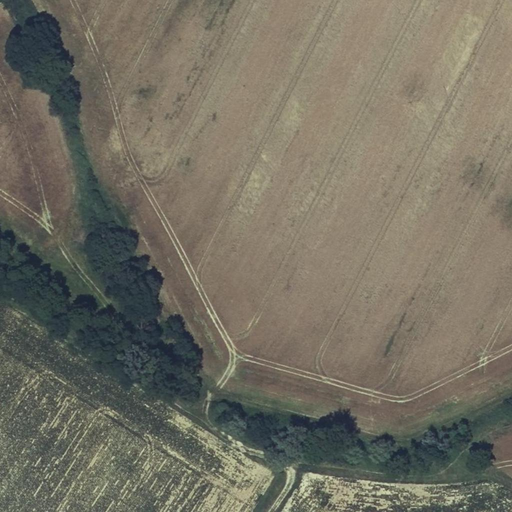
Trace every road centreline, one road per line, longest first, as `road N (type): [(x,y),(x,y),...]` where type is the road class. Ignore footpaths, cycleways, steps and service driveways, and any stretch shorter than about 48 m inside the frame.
road 1 (track): [(511,425),(476,442),(448,474),(379,472),(315,457),(290,468)]
road 2 (track): [(159,388),(107,238)]
road 3 (track): [(290,468),(159,388)]
